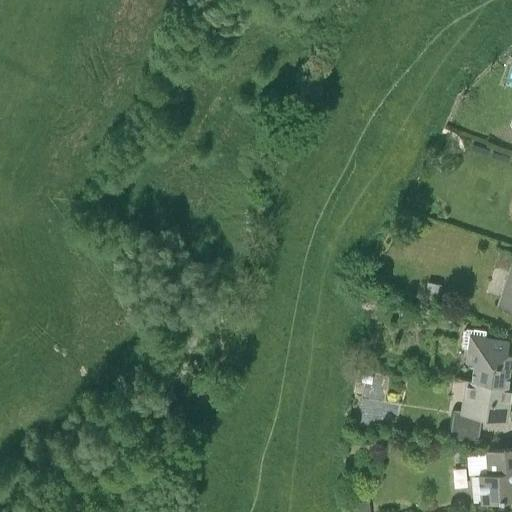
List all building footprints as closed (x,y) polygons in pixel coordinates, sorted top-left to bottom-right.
[(511,252),(500,249),(494,265),(509,270),(497,307),(511,311),(511,252)] [(429,283),(426,298),(439,300),(441,285),(429,283)] [(499,339),(485,337),(486,330),(467,328),(464,329),(462,346),(469,347),(467,362),(474,363),(472,381),(471,381),(511,387),(511,386),(507,385),(509,368),(511,368),(511,353),(497,352),(499,339)] [(471,381),(472,381),(467,380),(462,410),(455,409),(451,440),(478,437),(482,414),(506,418),(511,387),(471,381)] [(451,451),(458,450),(457,441),(450,442),(451,451)] [(511,447),(485,450),(486,474),(479,474),(481,502),(499,501),(511,499),(511,447)] [(370,511),(369,500),(352,502),(352,511),(370,511)]
